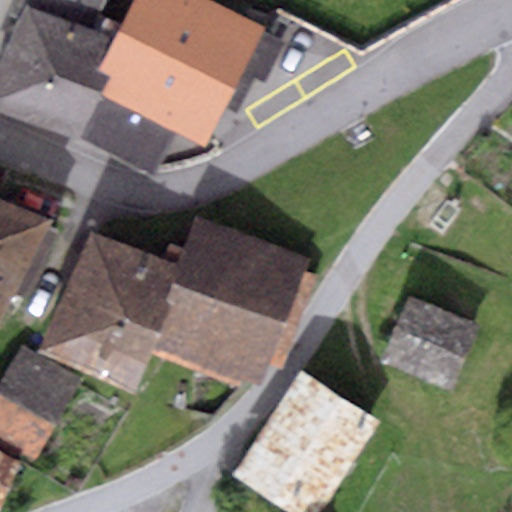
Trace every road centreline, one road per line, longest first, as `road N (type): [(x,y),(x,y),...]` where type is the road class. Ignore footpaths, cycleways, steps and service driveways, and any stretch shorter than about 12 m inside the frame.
road 1 (residential): [(95,511),(188,475),(247,427),(376,235),(511,78)]
road 2 (tertiary): [(511,25),(208,183),(147,194),(99,190),(0,152)]
